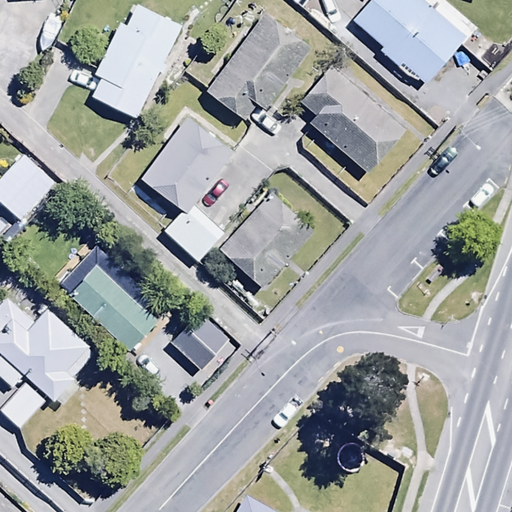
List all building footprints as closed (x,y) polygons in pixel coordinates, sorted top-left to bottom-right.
[(184,13),(158,0),(128,0),(125,8),(119,6),(93,58),(99,60),(90,78),(140,102),(184,13)] [(310,48),(264,13),(204,92),(242,121),(255,104),(271,116),(290,91),(282,85),(310,48)] [(367,175),(404,129),(327,68),(299,102),(314,113),(304,125),(367,175)] [(232,125),(187,93),(138,161),(183,193),(232,125)] [(58,166),(23,135),(0,161),(0,185),(23,206),(58,166)] [(309,217),(270,180),(217,236),(256,272),(309,217)] [(199,246),(224,216),(191,189),(166,219),(199,246)] [(86,234),(54,266),(124,333),(155,302),(86,234)] [(72,378),(84,364),(82,363),(92,351),(44,310),(32,323),(2,297),(0,299),(0,380),(10,389),(22,374),(59,407),(79,384),(72,378)] [(194,300),(169,326),(199,355),(224,329),(194,300)] [(40,401),(22,385),(0,410),(0,412),(18,428),(40,401)] [(264,511),(241,500),(234,511),(264,511)]
